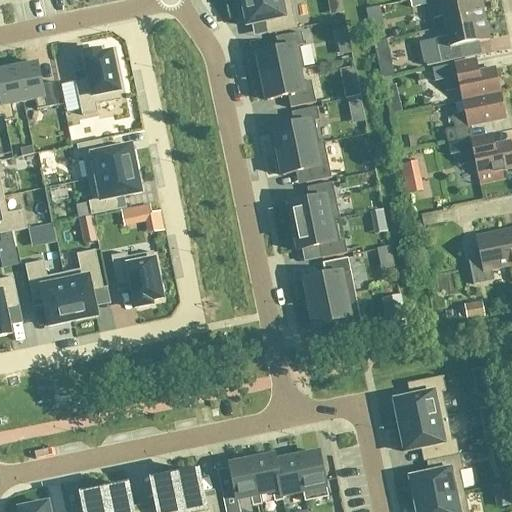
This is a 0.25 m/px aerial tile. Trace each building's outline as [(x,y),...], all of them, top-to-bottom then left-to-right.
[(267,35),(267,37),(296,31),(289,0),(266,0),(240,6),(241,8),(237,9),(241,26),(244,25),(245,29),(262,26),(266,28),(267,35)] [(444,29),(483,21),(478,0),(477,0),(449,6),(447,0),(425,0),(430,21),(442,19),(444,29)] [(458,48),(488,42),(483,21),(444,29),(446,39),(418,45),(422,67),(424,66),(425,69),(460,61),(458,48)] [(256,57),(261,80),(303,71),(298,48),(303,47),(300,35),(275,40),(277,52),(256,57)] [(88,82),(74,85),(81,118),(97,114),(95,107),(120,101),(111,54),(100,57),(99,53),(82,56),(86,72),(88,82)] [(461,104),(498,96),(493,71),(477,74),(474,62),(431,71),(434,84),(443,82),(446,94),(459,92),(461,104)] [(37,66),(15,70),(22,105),(34,103),(36,112),(58,108),(53,84),(42,87),(37,66)] [(0,73),(0,107),(2,119),(3,124),(14,122),(11,108),(22,105),(15,70),(0,73)] [(261,80),(266,103),(287,98),(289,110),(315,105),(310,83),(301,85),(298,73),(303,72),(303,71),(261,80)] [(402,108),(419,107),(417,84),(401,85),(402,108)] [(498,96),(461,104),(464,116),(451,119),(454,131),(443,133),(446,145),(472,140),(469,128),(504,121),(498,96)] [(272,132),(276,155),(323,145),(323,144),(318,145),(314,123),(318,122),(316,110),(290,115),(293,127),(272,132)] [(472,140),(446,145),(448,158),(459,156),(461,168),(474,165),(478,186),(502,181),(500,173),(511,170),(511,160),(509,144),(492,148),(490,136),(472,140)] [(87,182),(135,172),(130,148),(104,154),(102,142),(75,148),(78,159),(82,158),(87,182)] [(276,155),(281,178),(302,174),(305,186),(330,180),(323,145),(276,155)] [(19,151),(21,159),(33,157),(31,149),(19,151)] [(135,172),(87,182),(92,206),(88,206),(90,218),(116,213),(114,201),(140,195),(135,172)] [(308,202),(287,207),(292,230),(339,220),(331,185),(306,190),(308,202)] [(6,216),(3,199),(0,199),(0,236),(26,231),(22,213),(6,216)] [(135,210),(121,213),(124,226),(138,223),(135,210)] [(339,220),(292,230),(297,253),(318,249),(321,261),(346,256),(343,243),(339,244),(334,222),(339,221),(339,220)] [(511,231),(501,234),(509,269),(511,268),(511,231)] [(490,273),(509,269),(501,234),(474,240),(479,261),(467,263),(472,288),(492,283),(490,273)] [(14,250),(0,253),(0,260),(2,269),(18,266),(14,250)] [(79,272),(62,276),(73,324),(75,324),(74,324),(96,319),(91,293),(102,291),(94,253),(76,257),(79,272)] [(126,256),(110,259),(116,288),(130,285),(135,311),(151,307),(151,303),(162,301),(152,254),(127,260),(126,256)] [(303,282),(307,305),(354,296),(347,260),(321,266),(324,278),(303,282)] [(71,325),(73,324),(62,276),(46,279),(43,264),(24,267),(32,305),(44,303),(49,329),(71,324),(71,325)] [(0,338),(10,337),(8,329),(4,311),(18,309),(12,279),(0,281),(0,338)] [(354,296),(307,305),(312,328),(333,324),(336,336),(361,331),(354,296)] [(481,306),(463,309),(466,324),(484,321),(481,306)] [(398,429),(446,419),(441,394),(445,394),(442,379),(411,385),(414,399),(393,403),(394,408),(390,409),(394,426),(397,425),(398,429)] [(446,419),(398,429),(399,433),(395,433),(399,451),(403,450),(404,455),(424,450),(427,464),(430,463),(458,457),(455,442),(451,443),(446,419)] [(295,460),(302,495),(304,504),(327,500),(318,455),(295,460)] [(458,457),(430,463),(432,472),(429,476),(409,480),(410,484),(406,485),(409,502),(413,501),(414,505),(463,495),(458,472),(462,471),(459,457),(458,457)] [(259,498),(272,495),(273,505),(283,503),(282,499),(275,464),(273,458),(252,463),(259,498)] [(302,495),(295,460),(275,464),(282,499),(302,495)] [(261,507),(259,498),(252,463),(228,468),(232,487),(219,489),(224,511),(238,511),(237,502),(250,500),(252,509),(261,507)] [(176,478),(174,479),(180,511),(217,511),(215,498),(203,500),(197,470),(182,473),(183,477),(176,479),(176,478)] [(156,510),(144,511),(180,511),(174,479),(172,479),(150,484),(156,510)] [(105,493),(103,493),(107,511),(131,511),(127,489),(105,493)] [(82,511),(107,511),(103,493),(101,494),(94,496),(93,492),(79,495),(82,511)] [(466,511),(463,495),(414,505),(415,509),(411,509),(411,511),(466,511)]
